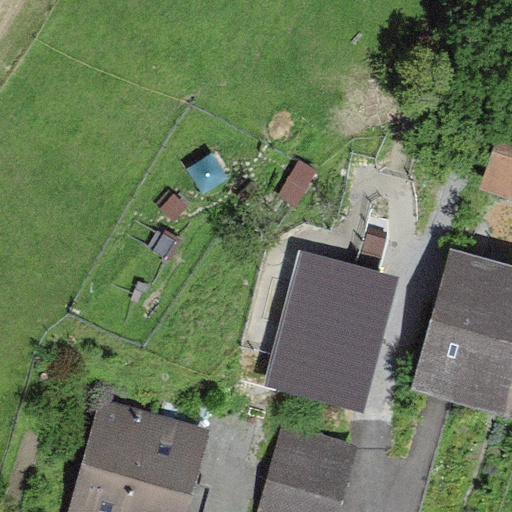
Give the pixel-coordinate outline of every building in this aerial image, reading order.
[(511,123),(508,123),(489,179),(511,187),(511,123)] [(511,272),(457,257),(424,375),(511,399),(511,272)] [(346,398),(377,277),(308,259),(276,380),(346,398)] [(201,511),(208,487),(181,480),(193,436),(109,415),(83,511),(201,511)] [(288,433),(266,511),(333,511),(350,450),(288,433)]
